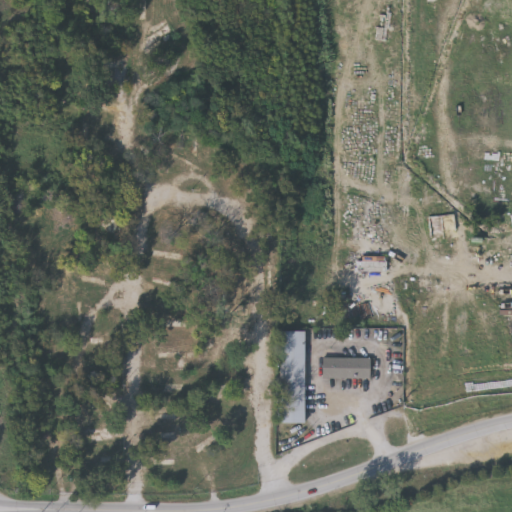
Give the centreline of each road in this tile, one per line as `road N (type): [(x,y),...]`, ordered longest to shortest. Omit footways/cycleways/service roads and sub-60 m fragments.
road 1 (residential): [(135,511),(132,270),(157,194),(176,183),(205,186),(247,228),(262,256),(267,504)]
road 2 (secondary): [(511,426),(323,491),(233,511)]
